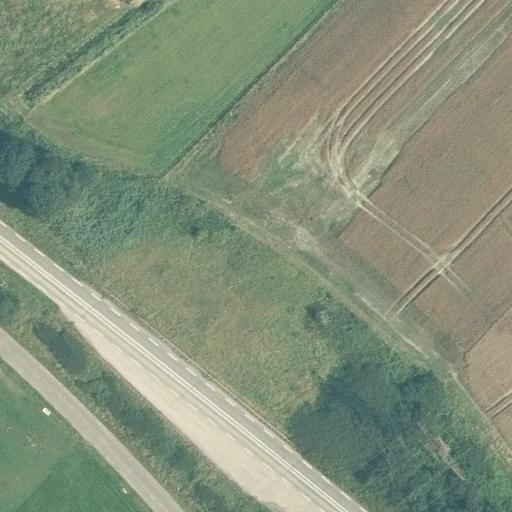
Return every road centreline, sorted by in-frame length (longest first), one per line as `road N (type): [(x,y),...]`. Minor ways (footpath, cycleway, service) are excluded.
road 1 (tertiary): [(340,511),(0,239)]
road 2 (unclassified): [(166,511),(0,342)]
